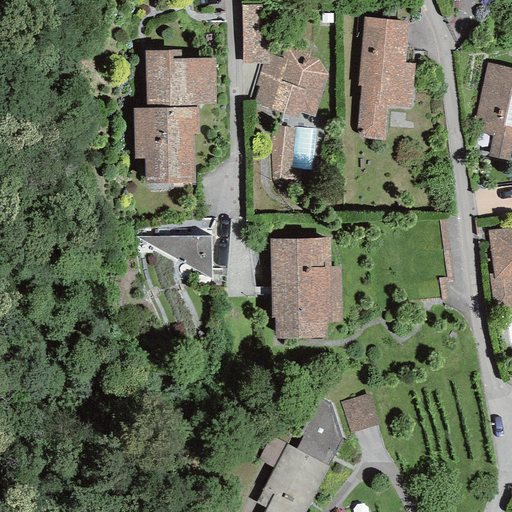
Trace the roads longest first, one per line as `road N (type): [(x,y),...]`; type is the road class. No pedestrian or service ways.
road 1 (residential): [(511,399),(500,392),(487,359),(439,33),(423,0)]
road 2 (residential): [(233,0),(231,191)]
